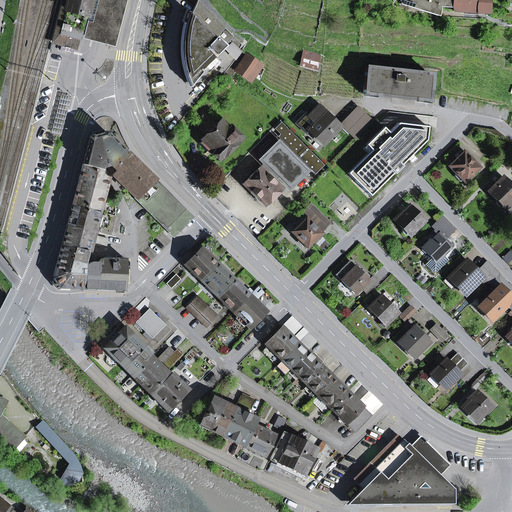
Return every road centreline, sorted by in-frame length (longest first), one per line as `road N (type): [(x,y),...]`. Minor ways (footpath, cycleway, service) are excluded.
road 1 (tertiary): [(24,295),(80,118),(94,103),(128,93)]
road 2 (residential): [(397,397),(343,450),(224,367)]
road 3 (residential): [(358,231),(511,383)]
road 4 (residential): [(163,429),(127,405),(24,295)]
road 5 (residential): [(336,511),(163,429)]
road 6 (residential): [(323,99),(472,118)]
road 7 (secondary): [(128,93),(161,164),(211,214)]
road 8 (secondary): [(295,297),(397,397)]
road 9 (residential): [(413,175),(511,275)]
road 10 (secondary): [(397,397),(445,435),(511,450)]
road 11 (residential): [(140,286),(117,301),(24,295)]
